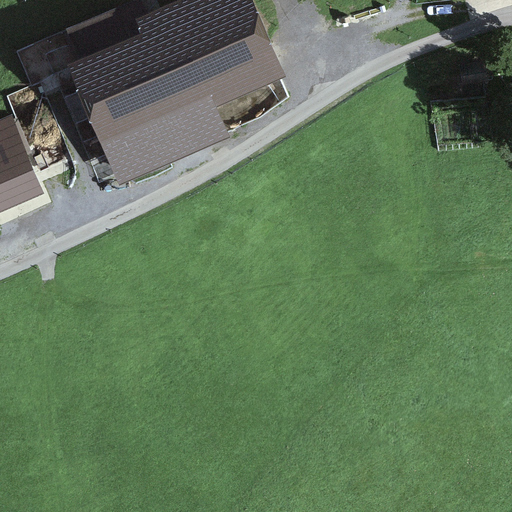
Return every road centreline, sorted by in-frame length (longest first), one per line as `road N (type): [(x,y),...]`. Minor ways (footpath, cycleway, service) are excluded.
road 1 (unclassified): [(0,272),(160,196),(400,53),(511,17)]
road 2 (track): [(282,0),(298,27),(328,48),(395,16)]
road 3 (track): [(401,0),(395,16),(467,6),(511,13)]
